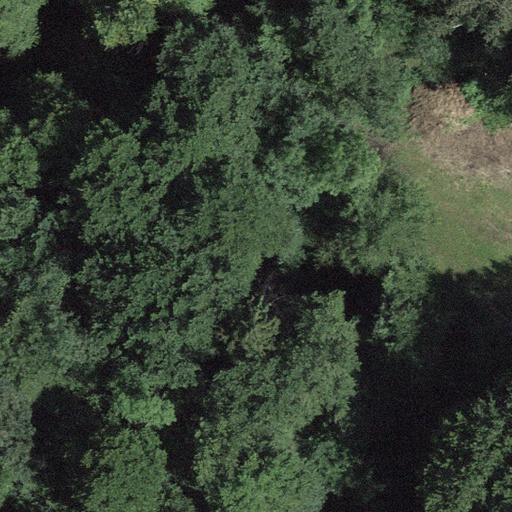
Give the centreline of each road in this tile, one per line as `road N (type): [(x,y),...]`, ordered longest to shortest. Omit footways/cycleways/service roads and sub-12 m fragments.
road 1 (track): [(0,70),(25,80),(175,86),(263,110)]
road 2 (track): [(263,110),(350,16),(408,0)]
